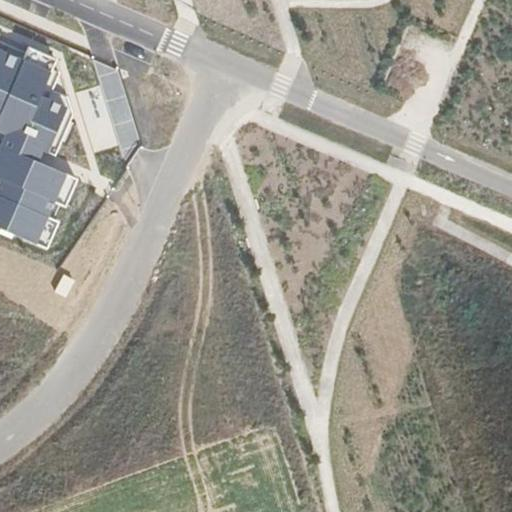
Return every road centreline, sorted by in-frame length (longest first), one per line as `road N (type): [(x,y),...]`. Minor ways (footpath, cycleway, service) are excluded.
road 1 (residential): [(0,443),(76,372),(129,283),(220,63)]
road 2 (tertiary): [(220,63),(511,188)]
road 3 (tertiary): [(75,0),(220,63)]
